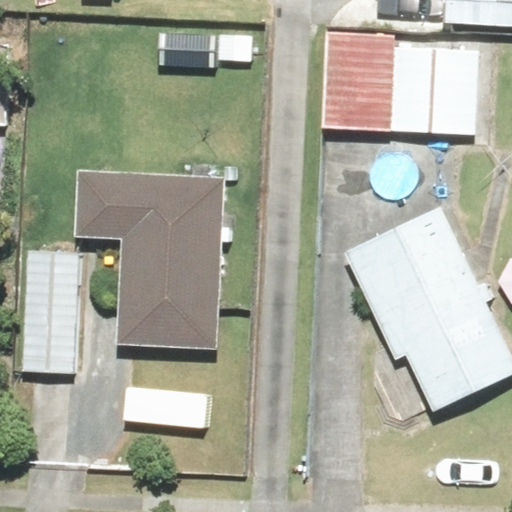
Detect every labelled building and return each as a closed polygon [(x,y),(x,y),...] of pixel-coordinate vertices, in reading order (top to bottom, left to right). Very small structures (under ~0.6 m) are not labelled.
[(511,0),(442,0),(442,14),(511,17),(511,0)] [(257,21),(205,18),(203,54),(255,57),(257,21)] [(391,25),(324,23),(321,119),(471,124),(474,37),(390,34),(391,25)] [(18,30),(0,29),(0,115),(16,116),(18,30)] [(218,342),(221,169),(79,166),(78,225),(116,226),(114,340),(218,342)] [(511,357),(511,343),(436,194),(343,242),(425,402),(511,357)] [(73,240),(23,239),(21,363),(71,364),(73,240)]
